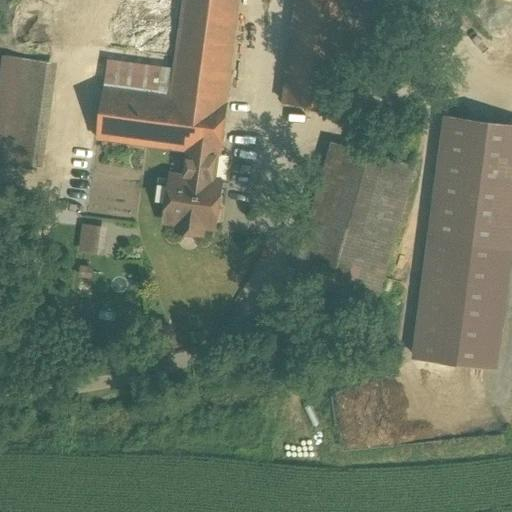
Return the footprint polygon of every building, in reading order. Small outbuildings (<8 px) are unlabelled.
[(107,45),(97,129),(168,137),(167,145),(226,152),(244,0),(179,0),(178,9),(173,53),(107,45)] [(374,0),(290,0),(277,102),(360,113),(374,0)] [(0,161),(38,166),(51,62),(0,55),(0,161)] [(511,235),(511,131),(447,122),(414,361),(493,372),(511,235)] [(420,162),(340,140),(302,280),(383,301),(420,162)] [(235,171),(164,162),(156,222),(227,231),(235,171)] [(100,254),(100,225),(75,224),(75,253),(100,254)]
